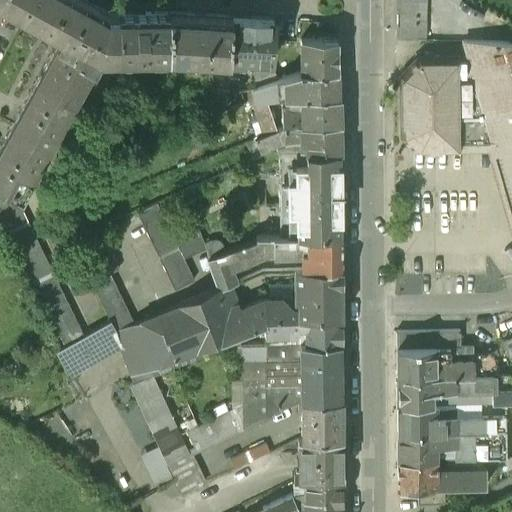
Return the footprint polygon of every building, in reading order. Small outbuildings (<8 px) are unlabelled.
[(106,12),(84,0),(0,0),(0,1),(60,35),(95,55),(117,55),(116,12),(106,12)] [(423,0),(398,0),(398,36),(422,37),(423,0)] [(168,11),(116,12),(117,55),(168,55),(168,11)] [(230,15),(168,11),(168,55),(228,58),(230,15)] [(274,17),(230,15),(228,58),(271,60),(274,17)] [(60,35),(0,141),(0,186),(15,195),(95,55),(60,35)] [(337,36),(300,37),(300,56),(296,56),(284,60),(288,74),(300,70),(337,68),(337,36)] [(511,40),(476,39),(476,55),(454,55),(455,143),(491,143),(511,216),(511,40)] [(455,143),(454,55),(417,56),(405,67),(406,131),(418,144),(455,143)] [(337,68),(300,70),(301,123),(338,121),(337,68)] [(288,74),(253,86),(255,103),(252,104),(262,134),(281,126),(287,124),(301,123),(300,70),(288,74)] [(301,123),(287,124),(281,126),(286,139),(298,136),(304,140),(304,150),(338,148),(338,121),(301,123)] [(262,134),(255,137),(260,149),(286,139),(281,126),(262,134)] [(338,148),(304,150),(305,163),(269,163),(270,180),(276,180),(338,177),(338,148)] [(338,177),(276,180),(276,196),(304,195),(304,206),(339,205),(338,177)] [(270,180),(267,181),(268,196),(276,196),(276,180),(270,180)] [(22,211),(15,195),(0,186),(0,214),(63,341),(82,330),(22,211)] [(171,236),(154,201),(134,211),(172,287),(192,277),(181,256),(171,236)] [(339,205),(304,206),(304,219),(276,219),(276,235),(339,233),(339,205)] [(195,225),(171,236),(181,256),(204,245),(195,225)] [(117,267),(100,232),(81,241),(99,276),(91,280),(108,316),(114,327),(133,319),(109,271),(117,267)] [(276,235),(271,235),(271,252),(301,252),(301,266),(339,265),(339,233),(276,235)] [(301,266),(296,266),(296,298),(300,298),(300,306),(291,306),(291,303),(283,297),(264,297),(264,313),(340,313),(339,265),(301,266)] [(217,286),(178,301),(196,347),(251,325),(264,320),(264,313),(264,297),(229,315),(217,286)] [(133,319),(114,327),(133,373),(196,347),(178,301),(133,319)] [(340,313),(264,313),(264,320),(264,331),(296,331),(299,323),(304,323),(304,339),(340,339),(340,313)] [(108,316),(95,323),(101,334),(114,327),(108,316)] [(264,320),(251,325),(251,331),(264,331),(264,320)] [(63,341),(55,345),(67,372),(90,359),(87,352),(105,342),(101,334),(95,323),(82,330),(63,341)] [(458,345),(458,328),(395,329),(395,346),(434,346),(458,345)] [(511,335),(501,341),(508,357),(511,355),(511,335)] [(301,395),(300,339),(263,340),(244,342),(245,399),(186,424),(197,444),(301,395)] [(340,394),(340,339),(304,339),(300,339),(301,395),(304,394),(340,394)] [(472,353),(471,345),(464,345),(458,345),(434,346),(435,374),(490,373),(495,373),(497,373),(489,352),(472,353)] [(435,374),(434,346),(395,346),(396,374),(435,374)] [(186,449),(150,372),(129,381),(165,459),(186,449)] [(435,374),(396,374),(396,402),(429,402),(429,389),(490,388),(490,373),(435,374)] [(511,400),(511,381),(510,373),(495,373),(490,373),(490,388),(490,401),(511,400)] [(301,421),(340,421),(340,394),(304,394),(301,395),(301,421)] [(429,402),(396,402),(396,430),(443,429),(506,428),(506,414),(444,415),(443,401),(429,402)] [(340,421),(301,421),(301,434),(341,434),(340,421)] [(506,428),(443,429),(443,456),(507,456),(506,428)] [(443,429),(396,430),(396,456),(434,456),(443,456),(443,429)] [(301,434),(300,434),(297,435),(297,463),(341,463),(341,434),(301,434)] [(186,449),(165,459),(180,491),(202,481),(187,449),(186,449)] [(434,456),(396,456),(396,484),(417,484),(422,484),(442,484),(447,484),(485,483),(484,469),(434,469),(434,456)] [(341,463),(297,463),(297,475),(302,475),(341,475),(341,463)] [(341,475),(302,475),(302,486),(248,511),(282,511),(300,503),(341,503),(341,475)] [(422,484),(417,484),(418,502),(443,501),(442,484),(422,484)] [(341,511),(341,503),(300,503),(282,511),(341,511)]
